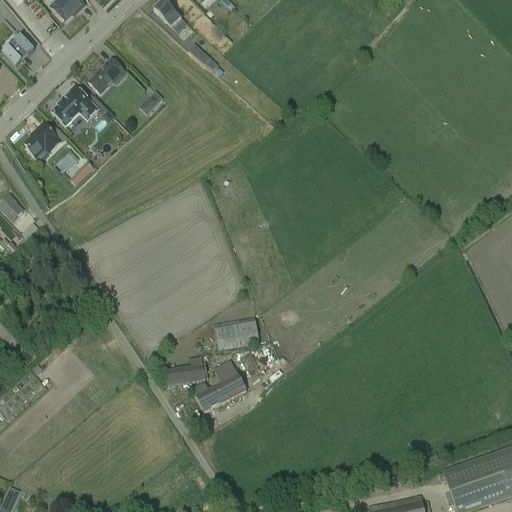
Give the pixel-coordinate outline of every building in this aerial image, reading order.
[(4,0),(0,0),(0,12),(1,13),(9,5),(4,0)] [(66,24),(85,7),(78,0),(59,0),(61,2),(53,9),(66,24)] [(232,0),(230,0),(226,5),(234,12),(239,6),(232,0)] [(155,13),(178,36),(189,24),(166,1),(155,13)] [(18,69),(36,51),(22,37),(4,55),(18,69)] [(102,99),(127,75),(113,61),(88,85),(102,99)] [(89,124),(100,113),(78,89),(51,115),(66,131),(81,116),(89,124)] [(145,109),(153,119),(171,105),(164,95),(145,109)] [(50,156),(62,144),(45,127),(23,149),(35,161),(45,151),(50,156)] [(76,183),(83,191),(102,173),(94,166),(76,183)] [(0,213),(12,226),(25,215),(9,198),(0,206),(0,213)] [(0,246),(5,255),(16,248),(11,239),(0,245),(0,246)] [(13,253),(22,259),(26,253),(17,247),(13,253)] [(0,273),(9,266),(4,260),(0,263),(0,273)] [(224,336),(227,352),(268,344),(266,328),(224,336)] [(208,417),(249,391),(234,367),(193,393),(208,417)] [(511,450),(442,475),(455,511),(473,511),(511,498),(511,450)] [(16,492),(7,511),(22,511),(28,496),(16,492)] [(423,511),(421,500),(371,509),(371,511),(423,511)]
